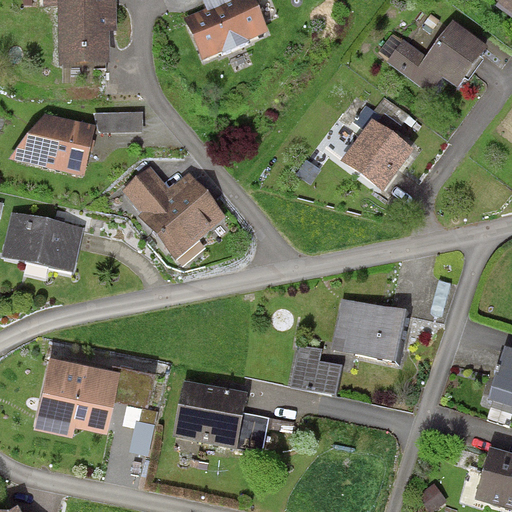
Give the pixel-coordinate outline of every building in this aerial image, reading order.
[(246,0),(244,0),(243,1),(243,0),(210,0),(212,3),(204,7),(208,17),(186,26),(202,62),(218,54),(220,58),(247,46),(245,43),(262,35),(246,0)] [(499,9),(511,18),(511,0),(500,0),(504,3),(499,9)] [(103,6),(60,7),(60,58),(104,57),(103,6)] [(429,18),(422,27),(431,33),(438,25),(429,18)] [(440,77),(457,90),(482,56),(450,32),(425,65),(412,55),(398,73),(427,95),(440,77)] [(346,166),(380,192),(405,158),(387,145),(396,133),(364,111),(357,121),(355,120),(354,122),(355,123),(353,126),(368,137),(346,166)] [(98,136),(110,135),(110,119),(94,119),(98,136)] [(39,168),(79,177),(89,136),(44,126),(29,145),(39,145),(39,168)] [(191,243),(217,221),(187,185),(168,201),(147,177),(125,195),(146,220),(143,222),(181,267),(199,252),(191,243)] [(50,273),(70,277),(80,233),(12,218),(3,256),(51,267),(50,273)] [(354,358),(397,367),(407,319),(343,305),(333,350),(354,354),(354,358)] [(511,358),(504,355),(498,374),(494,373),(493,379),(496,380),(489,400),(511,407),(511,408),(511,409),(511,358)] [(43,412),(100,424),(110,376),(53,364),(43,412)] [(330,399),(330,398),(331,398),(336,373),(296,364),(290,390),(330,399)] [(133,374),(127,403),(145,407),(151,377),(133,374)] [(238,420),(243,401),(184,389),(174,439),(260,456),(266,426),(238,420)] [(511,511),(511,464),(488,457),(482,477),(491,480),(484,504),(511,511)]
